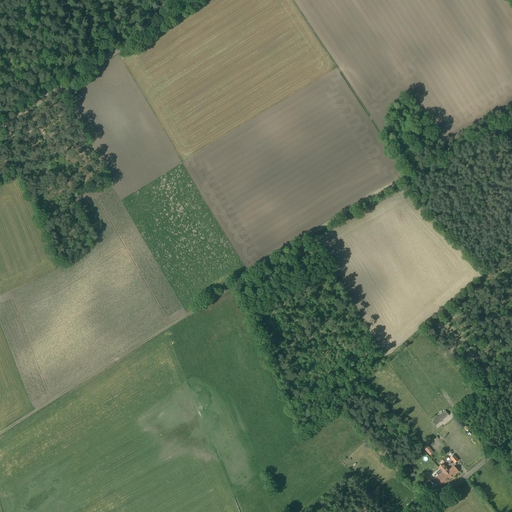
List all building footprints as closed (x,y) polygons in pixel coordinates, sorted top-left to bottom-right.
[(436,426),(449,415),(445,410),(432,421),(436,426)] [(424,447),(430,455),(434,452),(427,444),(424,447)] [(453,454),(450,457),(455,463),(458,460),(453,454)] [(443,471),(441,473),(448,480),(458,471),(454,466),(449,470),(443,463),(438,466),(443,471)] [(433,479),(427,472),(423,476),(429,483),(433,479)] [(441,473),(434,479),(441,486),(444,483),(444,484),(448,480),(441,473)]
